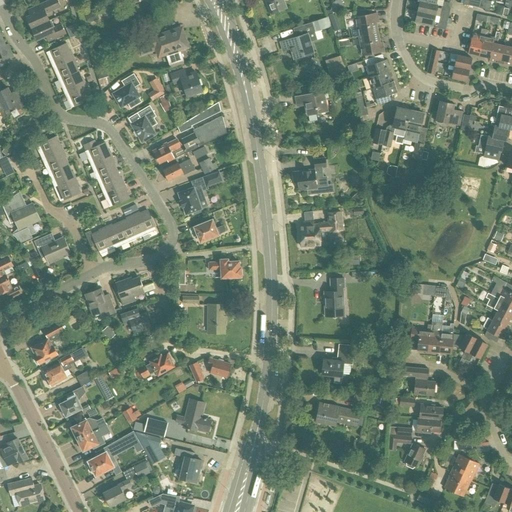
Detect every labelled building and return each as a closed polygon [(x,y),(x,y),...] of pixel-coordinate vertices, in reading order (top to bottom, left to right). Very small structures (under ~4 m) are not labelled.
[(31,28),(49,21),(46,14),(61,7),(57,0),(49,0),(34,7),(36,13),(26,17),(31,28)] [(265,0),(271,15),(287,8),(283,0),(265,0)] [(417,12),(436,16),(437,9),(438,5),(436,5),(420,1),(417,12)] [(502,15),(504,8),(505,6),(498,5),(496,14),(498,14),(502,15)] [(450,8),(448,7),(442,6),(441,6),(440,10),(439,17),(448,19),(450,8)] [(329,20),(335,18),(333,11),(326,11),(329,20)] [(91,26),(98,23),(97,20),(99,19),(96,12),(87,15),(90,23),(91,26)] [(433,26),(436,16),(417,12),(415,22),(433,26)] [(378,33),(376,22),(378,21),(377,13),(356,17),(358,29),(351,31),(352,37),(359,35),(360,36),(378,33)] [(487,21),(488,16),(487,16),(477,14),(476,14),(475,20),(486,22),(486,21),(487,21)] [(315,32),(331,27),(328,17),(312,22),(315,32)] [(445,29),(448,19),(439,17),(436,27),(445,29)] [(49,21),(31,28),(37,39),(45,36),(48,42),(65,34),(61,24),(52,27),(49,21)] [(78,35),(75,24),(66,28),(70,38),(78,35)] [(188,48),(181,29),(151,39),(149,34),(134,39),(140,56),(157,51),(159,57),(166,55),(169,65),(170,65),(170,68),(184,64),(183,60),(180,50),(188,48)] [(479,54),(485,29),(481,29),(480,35),(472,33),(469,50),(473,51),(473,53),(479,54)] [(487,36),(488,30),(485,29),(479,54),(486,56),(486,54),(490,55),(493,43),(494,38),(487,36)] [(0,54),(3,61),(13,56),(8,44),(6,45),(0,32),(0,54)] [(500,64),(504,46),(497,44),(500,32),(496,32),(494,38),(493,43),(490,55),(489,61),(500,64)] [(378,33),(360,36),(363,55),(384,51),(382,43),(380,44),(378,33)] [(314,53),(308,34),(281,42),(283,51),(291,48),(295,59),(314,53)] [(511,66),(511,59),(511,41),(511,47),(504,46),(500,64),(511,66)] [(52,66),(55,64),(72,57),(73,57),(71,50),(70,51),(66,43),(49,50),(46,52),(52,66)] [(437,63),(440,51),(432,49),(429,61),(437,63)] [(371,77),(390,71),(386,60),(384,60),(382,55),(365,60),(366,66),(364,66),(364,68),(367,67),(369,73),(370,73),(371,77)] [(469,70),(472,59),(457,55),(455,62),(449,61),(448,65),(469,70)] [(73,57),(72,57),(55,64),(52,66),(58,80),(62,78),(78,71),(75,64),(77,64),(73,57)] [(313,73),(320,66),(317,59),(312,58),(312,59),(313,63),(307,69),(308,72),(313,73)] [(435,75),(437,63),(429,61),(427,73),(435,75)] [(467,82),(469,70),(448,65),(447,69),(449,70),(448,72),(453,73),(452,78),(467,82)] [(96,70),(99,79),(105,77),(102,68),(96,70)] [(187,75),(185,70),(171,74),(174,84),(182,82),(187,96),(202,91),(196,72),(187,75)] [(82,79),(78,71),(62,78),(58,80),(64,94),(68,92),(84,85),(86,84),(83,78),(82,79)] [(370,89),(374,88),(393,82),(390,71),(371,77),(368,78),(370,83),(369,84),(370,89)] [(140,84),(133,74),(121,81),(121,82),(121,81),(124,86),(112,94),(120,108),(127,104),(130,109),(141,102),(138,97),(139,97),(134,88),(140,84)] [(393,82),(374,88),(375,91),(374,92),(376,98),(373,99),(374,100),(375,99),(377,105),(395,99),(393,94),(396,93),(393,82)] [(86,84),(84,85),(68,92),(64,94),(70,108),(74,106),(91,99),(88,92),(89,91),(86,84)] [(0,90),(0,102),(6,115),(11,113),(8,108),(16,105),(18,110),(25,106),(18,90),(11,93),(8,87),(0,90)] [(296,97),(298,106),(306,104),(308,115),(310,123),(318,121),(316,114),(328,111),(323,91),(296,97)] [(365,109),(365,108),(364,108),(361,92),(355,93),(358,111),(365,109)] [(180,134),(192,128),(191,126),(221,111),(218,102),(177,127),(180,134)] [(459,125),(462,114),(456,112),(456,111),(453,110),(454,105),(440,102),(436,120),(459,125)] [(141,143),(155,135),(150,127),(156,124),(152,119),(155,117),(149,106),(137,113),(140,119),(130,124),(141,143)] [(510,130),(511,130),(511,117),(511,110),(511,108),(498,106),(495,123),(491,122),(491,125),(494,126),(510,130)] [(404,140),(406,130),(410,111),(397,108),(392,127),(391,131),(394,132),(394,135),(397,136),(395,142),(403,144),(404,140)] [(424,114),(410,111),(406,130),(404,140),(415,143),(412,157),(421,159),(425,144),(424,144),(427,129),(421,127),(424,114)] [(469,116),(464,114),(460,130),(466,132),(469,120),(468,120),(469,116)] [(185,153),(226,132),(222,116),(193,130),(194,133),(181,139),(186,149),(184,150),(185,153)] [(510,130),(494,126),(492,137),(489,136),(489,134),(488,132),(484,131),(484,135),(481,134),(480,135),(504,140),(507,141),(510,130)] [(391,131),(386,130),(385,130),(376,128),(372,143),(381,145),(382,145),(391,147),(394,135),(394,132),(391,131)] [(497,159),(499,152),(501,152),(504,140),(480,135),(478,146),(476,145),(474,152),(484,154),(484,156),(495,159),(497,159)] [(41,159),(45,158),(62,150),(63,150),(61,144),(59,144),(56,136),(39,143),(35,145),(41,159)] [(88,151),(94,165),(112,157),(113,156),(110,150),(108,151),(105,143),(97,147),(95,140),(83,145),(86,152),(88,151)] [(168,162),(177,157),(175,154),(182,150),(177,140),(154,151),(160,163),(167,160),(168,162)] [(7,156),(11,150),(6,146),(2,152),(7,156)] [(45,158),(41,159),(47,173),(51,171),(68,164),(65,157),(66,157),(63,150),(62,150),(45,158)] [(380,153),(371,151),(370,158),(379,160),(380,153)] [(0,162),(2,167),(9,164),(7,159),(5,157),(0,158),(0,162)] [(97,180),(100,178),(117,171),(114,164),(115,164),(112,157),(94,165),(91,166),(97,180)] [(322,177),(322,170),(322,168),(327,168),(325,157),(313,159),(315,171),(300,173),(293,174),(294,182),(298,181),(299,190),(307,189),(308,195),(334,192),(333,184),(328,184),(327,176),(322,177)] [(204,174),(215,169),(209,158),(199,163),(204,174)] [(195,170),(190,159),(178,165),(177,162),(163,170),(168,181),(183,174),(183,175),(195,170)] [(53,187),(57,185),(74,178),(75,177),(73,171),(71,172),(68,164),(51,171),(47,173),(53,187)] [(102,193),(106,192),(122,184),(124,184),(121,178),(120,179),(117,171),(100,178),(97,180),(102,193)] [(218,173),(203,178),(206,186),(221,181),(218,173)] [(75,177),(74,178),(57,185),(53,187),(59,201),(63,199),(80,192),(77,185),(78,184),(75,177)] [(206,186),(203,178),(191,182),(193,188),(192,188),(192,189),(179,193),(178,193),(178,194),(181,201),(180,202),(182,207),(183,207),(185,214),(185,215),(186,214),(192,212),(193,214),(200,212),(199,210),(200,209),(201,209),(200,208),(196,198),(203,195),(201,191),(207,189),(206,186)] [(124,184),(122,184),(106,192),(102,193),(109,207),(112,206),(129,198),(126,192),(127,191),(124,184)] [(27,207),(20,192),(14,195),(1,204),(10,224),(16,221),(19,227),(12,234),(21,243),(32,238),(31,235),(36,233),(31,223),(37,220),(30,205),(27,207)] [(356,194),(352,199),(357,204),(361,200),(356,194)] [(366,214),(365,207),(363,208),(363,207),(353,208),(353,209),(350,209),(351,215),(354,215),(364,214),(366,214)] [(155,231),(154,228),(147,211),(140,214),(139,212),(132,215),(133,217),(141,237),(155,231)] [(343,231),(342,211),(326,213),(327,221),(326,222),(318,223),(318,226),(314,227),(314,222),(306,223),(306,226),(299,227),(301,247),(321,245),(321,244),(326,244),(325,233),(331,233),(331,232),(343,231)] [(126,218),(127,219),(119,223),(128,243),(141,237),(133,217),(132,215),(126,218)] [(215,228),(212,220),(195,227),(195,229),(194,230),(196,234),(198,235),(201,242),(218,235),(218,234),(226,231),(224,225),(215,228)] [(111,223),(104,226),(105,227),(112,245),(126,240),(119,223),(112,226),(111,223)] [(112,245),(105,227),(99,229),(99,231),(91,234),(90,231),(84,234),(90,248),(96,245),(98,251),(100,255),(114,249),(112,245)] [(504,234),(496,231),(494,238),(501,241),(504,234)] [(55,241),(52,233),(34,241),(41,257),(46,255),(50,263),(69,254),(62,239),(55,241)] [(494,252),(497,245),(490,242),(489,246),(487,250),(493,252),(494,252)] [(348,266),(359,265),(359,255),(348,256),(348,261),(348,266)] [(0,278),(6,276),(3,271),(13,266),(8,256),(0,260),(0,278)] [(36,263),(35,262),(32,258),(32,259),(18,266),(20,269),(23,267),(24,269),(30,267),(36,263)] [(227,262),(227,259),(220,260),(220,261),(208,262),(208,270),(221,270),(221,277),(240,276),(240,275),(242,274),(242,270),(240,269),(240,268),(239,268),(238,261),(227,262)] [(30,267),(36,278),(42,274),(36,263),(30,267)] [(6,276),(0,278),(0,294),(7,291),(10,299),(22,294),(18,285),(12,287),(6,276)] [(511,305),(511,285),(506,282),(494,276),(492,279),(496,283),(490,294),(492,295),(498,298),(511,305)] [(143,293),(141,287),(138,278),(131,281),(131,279),(125,281),(114,284),(122,306),(135,301),(134,296),(143,293)] [(324,318),(343,317),(342,289),(344,289),(343,279),(330,280),(330,293),(324,293),(324,318)] [(422,294),(423,284),(412,283),(411,293),(422,294)] [(435,286),(434,295),(434,296),(445,297),(446,287),(435,286)] [(102,296),(100,289),(85,295),(92,315),(102,311),(104,317),(113,314),(114,317),(120,311),(119,308),(115,310),(109,294),(102,296)] [(511,305),(498,298),(492,295),(490,299),(496,302),(493,308),(493,309),(497,311),(508,316),(510,312),(511,313),(511,312),(511,305)] [(464,306),(466,307),(470,299),(465,297),(461,304),(464,306)] [(224,333),(224,305),(208,304),(208,333),(224,333)] [(466,314),(469,308),(466,307),(464,306),(461,312),(466,314)] [(140,315),(138,309),(121,314),(124,325),(130,323),(134,333),(151,327),(146,313),(140,315)] [(510,318),(508,316),(497,311),(492,320),(508,329),(511,320),(511,318),(511,317),(510,318)] [(496,343),(499,336),(503,338),(508,329),(492,320),(487,318),(484,325),(484,329),(487,330),(484,336),(496,343)] [(52,347),(50,344),(56,340),(60,338),(57,333),(65,329),(61,322),(44,332),(47,339),(31,348),(35,356),(36,357),(34,359),(36,363),(39,363),(39,364),(60,353),(55,345),(52,347)] [(440,350),(442,322),(437,322),(433,325),(431,325),(428,350),(435,351),(435,350),(440,350)] [(451,354),(451,347),(452,334),(453,334),(453,327),(449,326),(449,333),(442,333),(443,322),(442,322),(440,350),(444,350),(444,353),(451,354)] [(428,350),(431,325),(427,324),(427,331),(419,330),(420,328),(411,327),(409,350),(418,351),(419,348),(422,348),(422,350),(428,350)] [(110,339),(115,335),(107,326),(102,331),(110,339)] [(466,360),(477,339),(466,334),(465,335),(452,334),(451,347),(460,348),(465,351),(461,358),(466,360)] [(303,338),(303,347),(316,346),(315,337),(303,338)] [(477,339),(466,360),(469,362),(473,355),(480,358),(487,345),(477,339)] [(322,374),(334,375),(333,383),(341,383),(342,376),(343,364),(352,365),(354,346),(338,344),(336,361),(324,359),(322,374)] [(74,362),(82,358),(87,355),(82,347),(70,354),(57,360),(59,363),(43,372),(47,378),(45,381),(47,385),(51,386),(67,377),(64,371),(71,367),(69,363),(73,360),(74,362)] [(173,360),(169,354),(161,358),(160,355),(150,361),(151,363),(145,366),(145,365),(138,368),(143,378),(150,374),(155,371),(158,376),(174,367),(171,361),(173,360)] [(218,361),(214,360),(215,359),(209,357),(207,365),(212,367),(211,373),(227,378),(230,364),(223,362),(224,360),(218,359),(218,361)] [(196,382),(204,378),(197,362),(189,365),(196,382)] [(434,396),(434,392),(435,382),(427,381),(428,369),(405,367),(404,376),(416,377),(414,394),(434,396)] [(92,380),(87,370),(76,376),(81,386),(92,380)] [(94,379),(98,386),(106,400),(113,396),(106,382),(102,375),(94,379)] [(184,393),(190,389),(186,383),(180,387),(184,393)] [(66,416),(81,408),(78,401),(86,392),(83,386),(58,398),(58,399),(59,399),(61,404),(60,404),(62,409),(61,411),(63,415),(65,415),(66,416)] [(414,407),(415,399),(400,397),(399,406),(414,407)] [(202,414),(204,403),(190,399),(185,417),(177,415),(175,423),(184,425),(183,427),(196,430),(197,426),(209,429),(211,420),(199,417),(200,414),(202,414)] [(362,426),(364,414),(360,413),(361,411),(340,407),(320,402),(316,421),(336,425),(337,422),(357,427),(358,425),(362,426)] [(89,404),(81,408),(83,413),(91,409),(89,404)] [(442,420),(443,407),(435,407),(435,405),(421,404),(420,418),(441,420),(442,420)] [(133,412),(130,407),(122,412),(127,421),(128,423),(137,418),(136,417),(141,414),(138,409),(133,412)] [(99,429),(105,425),(106,424),(103,417),(97,420),(90,418),(86,420),(85,418),(79,421),(80,423),(71,427),(72,429),(71,430),(73,433),(74,433),(77,439),(99,429)] [(135,421),(133,429),(164,437),(167,423),(147,418),(145,424),(135,421)] [(441,420),(420,418),(417,418),(416,432),(431,434),(431,432),(440,433),(441,420)] [(99,429),(77,439),(80,445),(79,446),(81,449),(82,449),(83,451),(92,447),(92,448),(98,445),(95,438),(97,437),(96,435),(101,433),(108,430),(105,425),(99,429)] [(411,437),(412,428),(397,427),(390,426),(389,435),(397,435),(411,437)] [(103,448),(105,452),(107,456),(138,439),(133,431),(103,448)] [(158,446),(160,438),(144,434),(141,444),(150,462),(161,456),(155,446),(158,446)] [(411,437),(397,435),(389,435),(388,449),(396,450),(397,443),(411,444),(411,437)] [(17,438),(9,442),(10,444),(0,449),(0,461),(3,468),(8,466),(18,461),(19,463),(27,459),(17,438)] [(470,450),(470,442),(458,441),(458,450),(470,450)] [(418,468),(426,449),(412,443),(404,461),(405,462),(406,466),(412,469),(416,467),(418,468)] [(481,453),(494,452),(494,443),(481,444),(481,453)] [(179,478),(186,480),(197,483),(202,461),(193,458),(194,452),(175,448),(174,455),(184,457),(182,464),(177,463),(174,476),(179,477),(179,478)] [(113,467),(107,456),(105,452),(100,455),(99,453),(95,455),(96,457),(88,461),(89,463),(87,466),(90,471),(93,471),(96,476),(113,467)] [(471,481),(479,464),(460,455),(452,472),(471,481)] [(139,478),(149,473),(150,475),(154,473),(153,470),(151,470),(152,469),(148,462),(145,463),(144,461),(133,467),(122,472),(126,480),(129,479),(130,480),(138,476),(139,478)] [(464,497),(471,481),(452,472),(444,488),(464,497)] [(34,486),(32,477),(7,484),(10,496),(18,494),(21,506),(32,503),(35,504),(40,503),(41,501),(44,500),(40,485),(34,486)] [(110,506),(125,498),(122,491),(132,486),(129,479),(126,480),(116,485),(117,486),(103,493),(110,506)] [(170,483),(160,487),(163,494),(172,495),(174,484),(170,483)] [(504,503),(510,488),(499,484),(498,485),(492,483),(484,502),(495,506),(497,500),(504,503)] [(437,508),(441,499),(421,490),(417,499),(437,508)] [(162,494),(159,496),(161,502),(168,503),(167,507),(171,509),(169,511),(191,511),(193,506),(179,502),(179,496),(172,495),(163,494),(162,494)]
